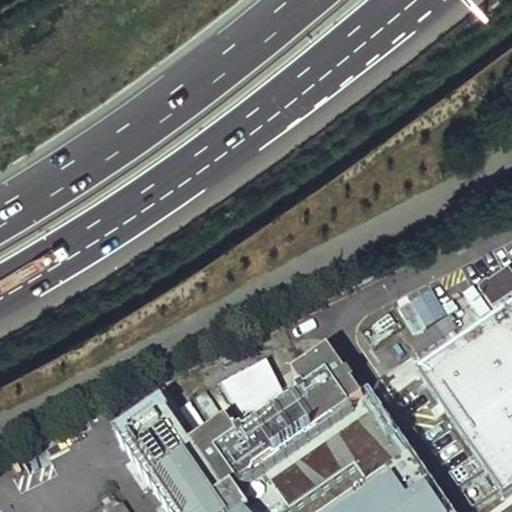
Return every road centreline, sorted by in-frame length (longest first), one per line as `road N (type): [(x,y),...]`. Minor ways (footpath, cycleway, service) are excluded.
road 1 (motorway): [(0,304),(190,185),(419,0)]
road 2 (motorway): [(300,0),(172,97),(0,207)]
